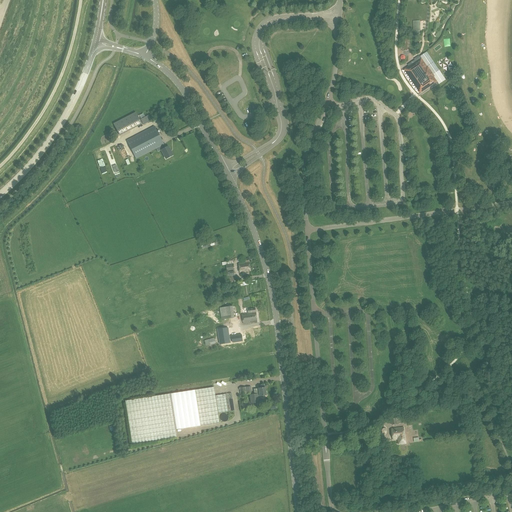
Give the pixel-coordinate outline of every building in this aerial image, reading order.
[(405,39),(405,51),(415,51),(415,39),(405,39)] [(417,62),(414,64),(407,69),(422,91),(429,86),(436,81),(422,60),(418,63),(417,62)] [(433,64),(430,66),(436,74),(439,71),(433,64)] [(113,124),(119,135),(141,123),(136,113),(113,124)] [(141,119),(143,124),(151,121),(148,115),(141,119)] [(173,156),(168,147),(165,148),(164,145),(164,144),(155,127),(127,141),(136,159),(160,146),(162,150),(161,150),(166,159),(173,156)] [(200,245),(201,249),(220,243),(218,239),(200,245)] [(246,259),(246,263),(239,263),(240,273),(251,271),(249,259),(246,259)] [(248,311),(241,312),(241,316),(246,316),(247,322),(257,320),(256,312),(248,314),(248,311)] [(220,343),(230,342),(228,327),(218,328),(220,343)] [(257,394),(257,396),(259,396),(266,395),(267,395),(267,392),(266,392),(265,388),(264,385),(260,385),(261,388),(258,388),(259,389),(254,389),(254,395),(257,394)] [(247,394),(252,394),(251,386),(248,387),(240,388),(241,397),(247,396),(247,394)] [(171,394),(126,401),(133,445),(178,438),(177,430),(219,423),(218,413),(234,411),(232,393),(216,396),(214,387),(171,394)] [(399,417),(391,418),(392,425),(400,424),(399,417)] [(393,440),(398,439),(398,444),(405,443),(403,427),(392,429),(393,440)]
